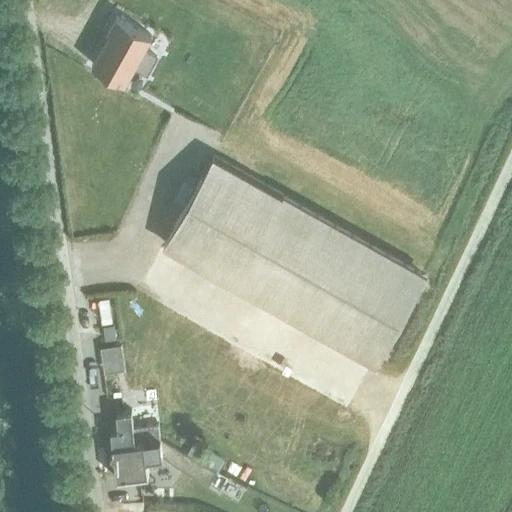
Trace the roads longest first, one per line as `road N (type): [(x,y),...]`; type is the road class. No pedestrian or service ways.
road 1 (tertiary): [(19,0),(88,511)]
road 2 (unclassified): [(511,153),(346,511)]
